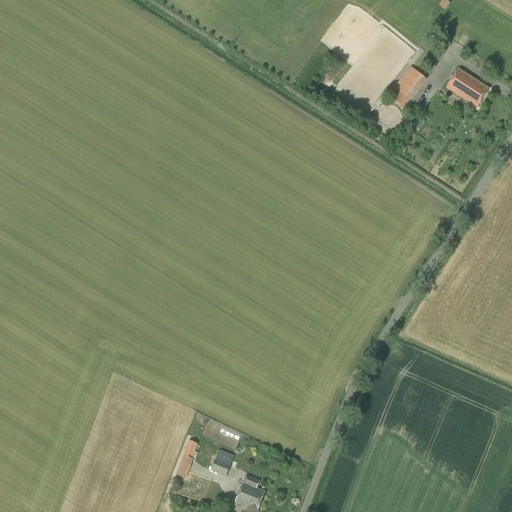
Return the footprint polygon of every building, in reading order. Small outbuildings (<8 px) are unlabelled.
[(410,67),(406,73),(421,86),(426,80),(410,67)] [(476,109),(488,90),(458,71),(446,90),(476,109)] [(402,109),(417,91),(401,78),(393,89),(398,94),(392,101),(402,109)] [(189,441),(183,456),(191,459),(197,445),(189,441)] [(225,477),(234,456),(219,450),(211,471),(225,477)] [(188,473),(178,469),(176,475),(186,479),(188,473)] [(256,511),(264,492),(256,490),(259,482),(246,477),(236,504),(243,506),(242,507),(248,509),(246,511),(256,511)]
